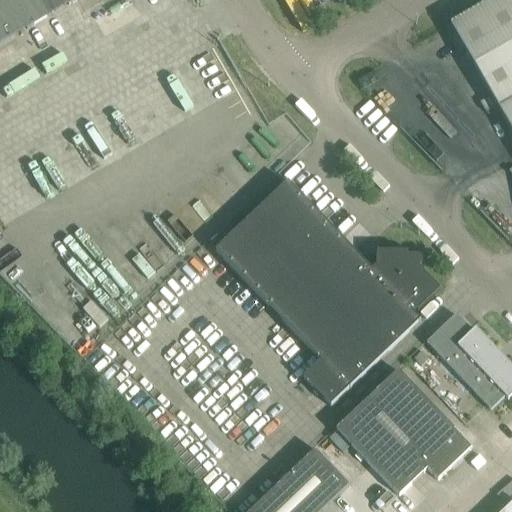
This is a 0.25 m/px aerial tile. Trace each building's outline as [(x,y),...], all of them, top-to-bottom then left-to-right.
[(0,0),(0,47),(82,0),(0,0)] [(511,0),(498,0),(451,28),(511,133),(511,0)] [(364,264),(357,258),(288,185),(216,254),(321,364),(303,381),(331,409),(420,324),(413,317),(417,313),(418,314),(440,292),(419,270),(421,269),(421,268),(422,267),(422,266),(422,265),(422,264),(422,263),(421,261),(420,261),(419,260),(417,259),(408,259),(408,255),(377,254),(377,261),(368,261),(364,264)] [(511,369),(476,332),(473,334),(456,317),(426,345),(491,413),(505,399),(508,402),(511,398),(511,369)] [(422,354),(414,361),(422,368),(429,361),(422,354)] [(438,483),(464,459),(471,452),(453,433),(454,432),(398,374),(336,433),(399,499),(427,472),(438,483)] [(315,453),(253,511),(324,511),(349,488),(315,453)]
